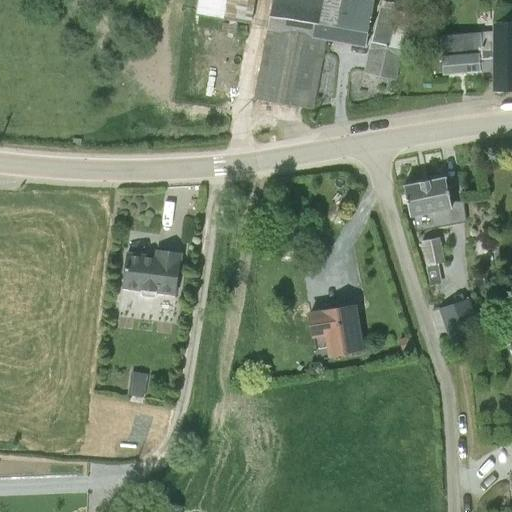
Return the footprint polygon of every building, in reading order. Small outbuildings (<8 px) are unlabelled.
[(222,0),(220,16),(243,20),(245,0),(222,0)] [(272,0),(254,98),(310,108),(322,42),(364,48),(375,2),(363,0),(272,0)] [(371,42),(364,74),(393,81),(400,48),(413,51),(420,17),(378,9),(371,42)] [(442,74),(494,72),(494,93),(511,93),(511,22),(492,23),(493,32),(440,37),(442,74)] [(445,178),(404,186),(410,218),(415,217),(451,210),(445,178)] [(451,210),(415,217),(418,232),(454,225),(451,210)] [(452,298),(438,239),(421,241),(434,303),(452,298)] [(155,259),(126,255),(121,289),(174,297),(180,257),(155,253),(155,259)] [(468,300),(440,311),(450,336),(477,326),(468,300)] [(324,337),(328,359),(364,352),(355,305),(306,313),(311,340),(324,337)] [(134,371),(130,393),(147,396),(150,374),(134,371)]
